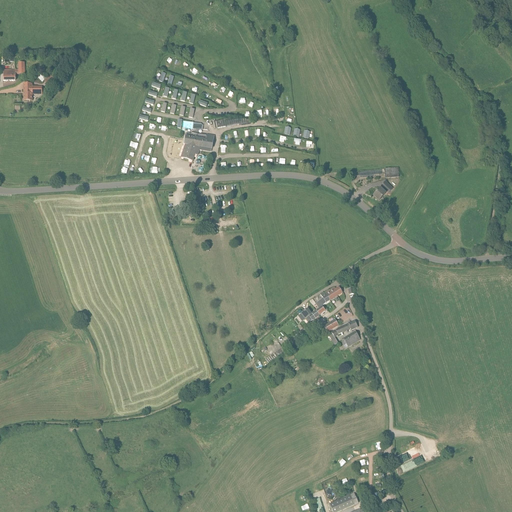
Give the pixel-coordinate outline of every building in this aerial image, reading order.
[(18,71),(8,71),(3,71),(3,81),(15,81),(15,75),(19,75),(19,74),(25,74),(25,63),(18,63),(18,71)] [(42,83),(44,81),(47,78),(42,73),(37,78),(42,83)] [(52,73),(47,78),(44,81),(49,86),(57,78),(52,73)] [(32,84),(29,84),(24,84),(24,101),(33,101),(33,97),(40,97),(40,82),(35,80),(32,80),(32,84)] [(246,124),(246,120),(240,120),(234,121),(234,120),(233,121),(230,119),(213,123),(214,129),(226,127),(246,124)] [(212,149),(214,136),(207,134),(206,136),(187,133),(186,136),(184,145),(185,145),(202,148),(203,147),(212,149)] [(185,145),(183,153),(181,157),(193,161),(195,154),(198,155),(199,150),(202,150),(202,148),(185,145)] [(399,177),(398,168),(384,169),(385,178),(399,177)] [(380,188),(377,193),(373,196),(378,201),(379,201),(386,193),(386,194),(387,192),(391,187),(385,182),(381,187),(382,188),(381,189),(380,188)] [(342,293),(339,288),(338,287),(334,290),(333,288),(330,289),(334,294),(336,292),(338,296),(342,293)] [(334,294),(330,289),(325,293),(331,300),(338,296),(336,292),(334,294)] [(323,299),(326,303),(326,304),(331,300),(325,293),(324,294),(323,292),(320,294),(323,299)] [(326,303),(323,299),(319,301),(316,304),(319,308),(326,303)] [(326,309),(324,306),(322,307),(321,306),(315,311),(319,315),(325,311),(325,310),(326,309)] [(302,322),(305,319),(311,314),(308,309),(298,316),(302,322)] [(315,319),(311,314),(305,319),(309,323),(315,319)] [(330,324),(332,329),(338,326),(335,321),(330,324)] [(351,331),(353,330),(357,328),(355,322),(348,325),(351,331)] [(332,329),(330,324),(324,327),(327,332),(332,329)] [(336,331),(335,332),(337,336),(338,336),(338,335),(344,333),(342,328),(336,331)] [(333,332),(329,335),(332,340),(335,338),(337,336),(335,332),(333,332)] [(355,332),(351,335),(343,340),(341,341),(342,344),(345,342),(346,344),(343,346),(345,348),(348,347),(360,339),(355,332)] [(266,360),(268,363),(291,347),(288,344),(266,360)] [(339,511),(358,504),(354,493),(329,504),(332,511),(339,511)]
